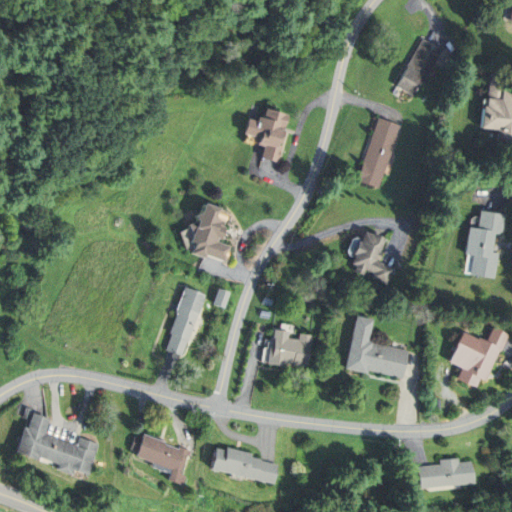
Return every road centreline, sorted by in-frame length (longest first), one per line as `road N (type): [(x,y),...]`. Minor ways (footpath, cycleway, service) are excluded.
road 1 (residential): [(511,397),(461,427),(424,431),(315,424),(71,375),(37,377),(0,395)]
road 2 (residential): [(218,408),(250,288),(311,182),(350,40),(375,0)]
